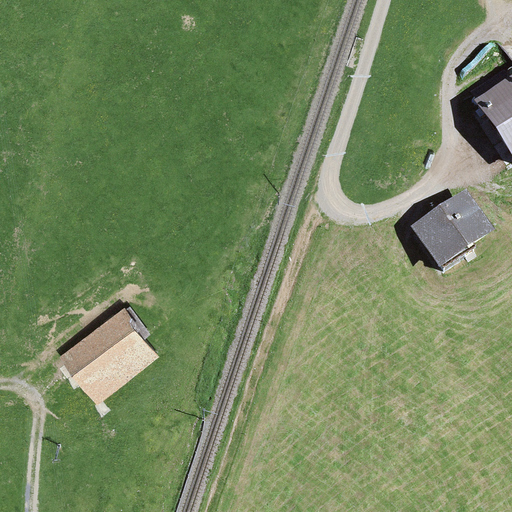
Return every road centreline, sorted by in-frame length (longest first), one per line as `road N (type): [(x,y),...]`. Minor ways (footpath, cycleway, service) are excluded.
road 1 (track): [(492,0),(490,30),(451,67),(449,182)]
road 2 (track): [(0,389),(29,398),(37,417),(30,511)]
